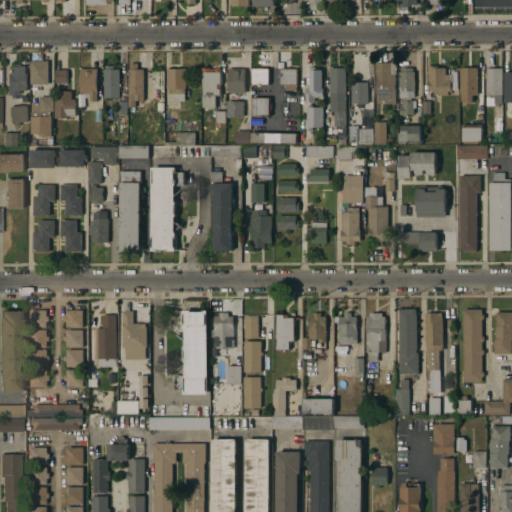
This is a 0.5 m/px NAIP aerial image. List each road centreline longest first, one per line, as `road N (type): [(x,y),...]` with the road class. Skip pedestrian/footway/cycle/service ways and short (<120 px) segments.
road 1 (residential): [(511,35),(0,38)]
road 2 (residential): [(511,281),(0,283)]
